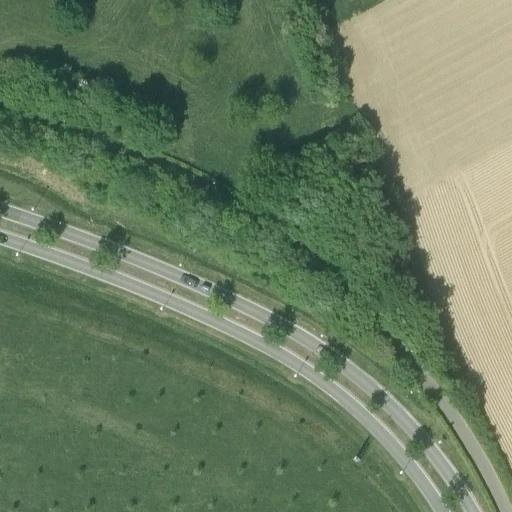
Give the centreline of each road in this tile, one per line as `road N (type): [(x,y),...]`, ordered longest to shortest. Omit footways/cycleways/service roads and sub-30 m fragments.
road 1 (tertiary): [(472,511),(412,427),(324,350),(209,289),(0,212)]
road 2 (tertiary): [(0,239),(193,312),(315,377),(396,450),(440,511)]
